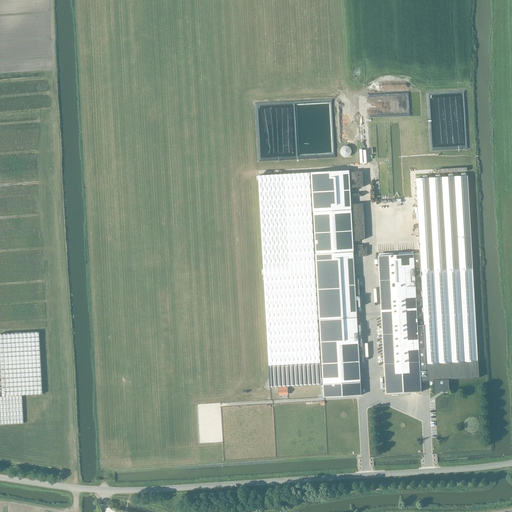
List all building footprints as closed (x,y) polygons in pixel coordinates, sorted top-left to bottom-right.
[(311,172),(314,212),(351,210),(349,170),(311,172)] [(287,386),(323,384),(321,353),(320,320),(318,294),(316,259),(316,254),(314,254),(312,207),(310,173),(286,174),(258,176),(262,239),(266,316),(270,387),(279,387),(287,386)] [(436,178),(428,178),(428,176),(423,176),(423,178),(416,179),(420,254),(379,256),(385,394),(421,392),(421,381),(434,380),(434,391),(449,391),(449,380),(479,378),(473,269),(468,176),(440,177),(440,175),(436,175),(436,178)] [(316,254),(316,259),(353,257),(351,210),(314,212),(316,254)] [(405,220),(405,241),(402,241),(402,244),(417,244),(417,219),(405,220)] [(316,259),(323,384),(360,382),(354,257),(316,259)] [(0,424),(23,423),(22,395),(42,394),(38,332),(0,333),(0,365),(2,396),(0,396),(0,424)] [(323,384),(324,397),(361,395),(360,382),(323,384)] [(107,453),(108,463),(124,462),(123,452),(123,442),(107,443),(107,453)]
